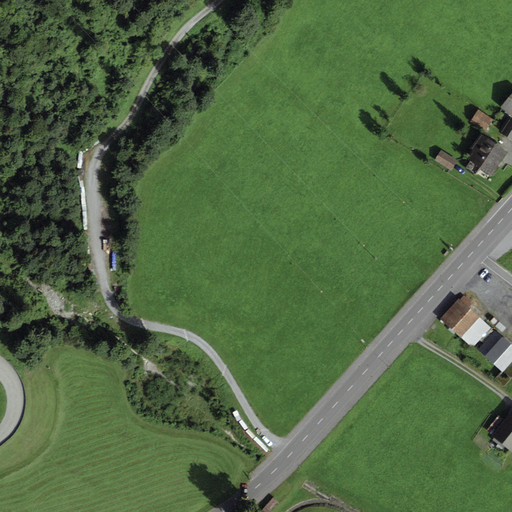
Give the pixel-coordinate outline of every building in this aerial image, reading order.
[(511,96),(502,108),(511,116),(511,96)] [(479,110),(471,121),(485,131),(493,119),(479,110)] [(499,130),(511,139),(511,123),(506,119),(499,130)] [(487,139),(481,135),(473,146),(498,163),(506,152),(487,139)] [(480,168),(490,175),(498,163),(473,146),(472,148),(473,149),(467,158),(471,161),(466,168),(476,175),(480,168)] [(437,160),(451,169),(455,162),(442,153),(437,160)] [(463,296),(459,301),(462,304),(468,309),(471,306),(470,302),(463,296)] [(442,320),(446,323),(462,304),(459,301),(442,320)] [(446,323),(472,347),(489,328),(468,309),(462,304),(446,323)] [(496,378),(504,385),(511,376),(511,348),(495,333),(479,350),(502,370),(496,378)] [(495,436),(511,450),(511,449),(511,415),(506,423),(495,436)] [(487,430),(495,436),(506,423),(498,416),(487,430)]
